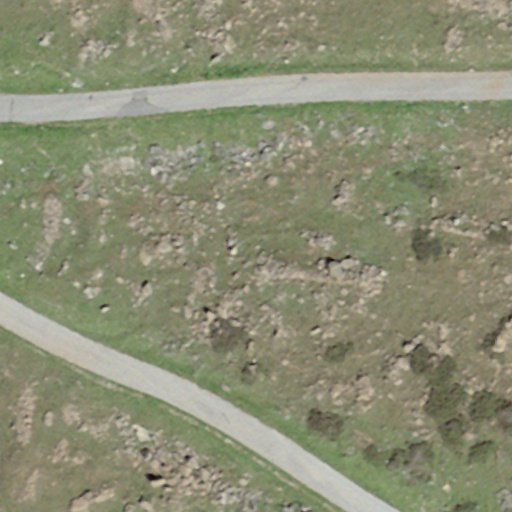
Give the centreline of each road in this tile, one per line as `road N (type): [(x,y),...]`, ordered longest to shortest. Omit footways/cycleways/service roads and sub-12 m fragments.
road 1 (track): [(0,109),(288,87),(511,83)]
road 2 (track): [(370,511),(244,428),(0,308)]
